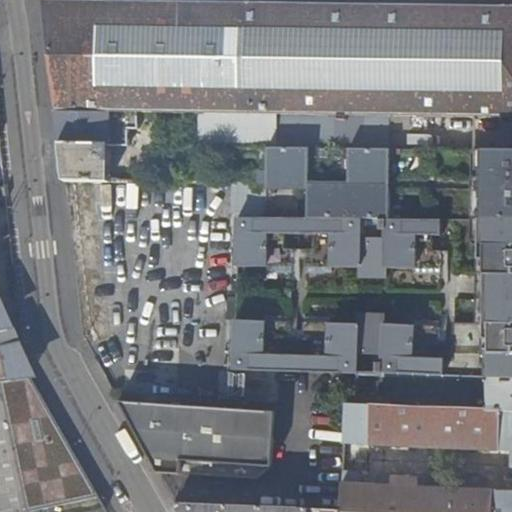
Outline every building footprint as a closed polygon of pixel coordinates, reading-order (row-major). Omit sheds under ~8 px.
[(511,121),(511,0),(44,0),(46,5),(57,113),(140,114),(170,115),(170,117),(199,117),(199,147),(257,148),(269,148),(469,151),(469,121),(511,121)] [(111,147),(129,148),(129,131),(140,131),(140,114),(57,113),(65,182),(110,182),(111,147)] [(0,379),(3,379),(31,508),(102,492),(34,374),(0,301),(0,134),(0,135),(0,133),(0,379)] [(269,148),(257,148),(257,171),(253,173),(251,176),(251,179),(252,182),(254,183),(268,184),(268,218),(359,219),(379,219),(440,220),(470,220),(511,220),(511,151),(469,151),(269,148)] [(268,218),(236,218),(236,219),(236,266),(292,266),(292,249),(282,249),(282,233),(315,234),(315,250),(305,250),(305,266),(358,267),(358,276),(385,276),(385,267),(439,268),(440,251),(430,251),(430,235),(440,235),(440,220),(379,219),(379,228),(386,229),(386,240),(358,240),(359,219),(268,218)] [(511,220),(470,220),(473,279),(479,279),(509,278),(509,281),(511,280),(511,220)] [(479,279),(480,303),(510,302),(510,299),(511,298),(511,280),(509,281),(509,278),(479,279)] [(450,329),(452,366),(443,366),(444,379),(488,381),(511,381),(511,298),(510,299),(510,302),(480,303),(480,317),(487,316),(488,333),(477,334),(477,327),(450,329)] [(378,376),(383,376),(431,378),(444,379),(443,366),(443,354),(429,353),(429,339),(438,339),(439,323),(385,321),(385,312),(358,313),(358,322),(305,321),(305,338),(314,338),(314,354),(282,354),(282,338),(292,338),(292,321),(236,321),(236,370),(358,375),(359,348),(386,349),(386,361),(379,361),(378,376)] [(489,406),(489,411),(511,412),(511,381),(488,381),(444,379),(431,378),(383,376),(382,393),(463,396),(463,401),(475,401),(475,402),(483,402),(483,406),(489,406)] [(279,411),(119,404),(159,475),(259,480),(273,466),(279,411)] [(511,511),(511,412),(489,411),(355,405),(345,404),(344,443),(508,451),(507,471),(511,474),(511,491),(484,491),(484,481),(480,477),(457,475),(452,480),(453,490),(434,489),(434,478),(429,474),(381,473),(377,476),(378,486),(363,485),(363,476),(359,471),(344,471),(342,511),(511,511)]
